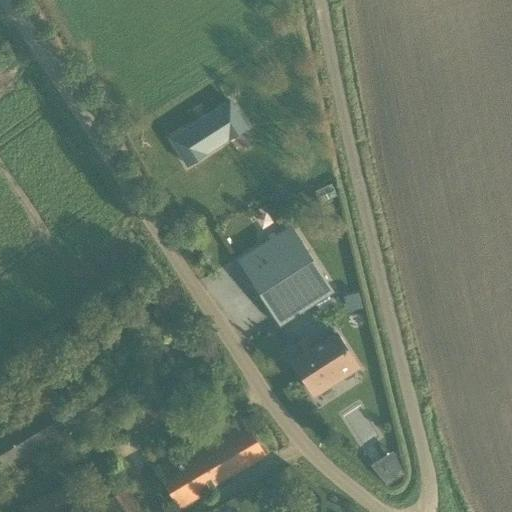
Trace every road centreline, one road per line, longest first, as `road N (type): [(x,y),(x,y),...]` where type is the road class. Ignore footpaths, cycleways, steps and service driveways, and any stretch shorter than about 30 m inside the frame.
road 1 (unclassified): [(382,511),(306,447),(169,271),(0,9)]
road 2 (unclassified): [(421,511),(419,438),(324,0)]
